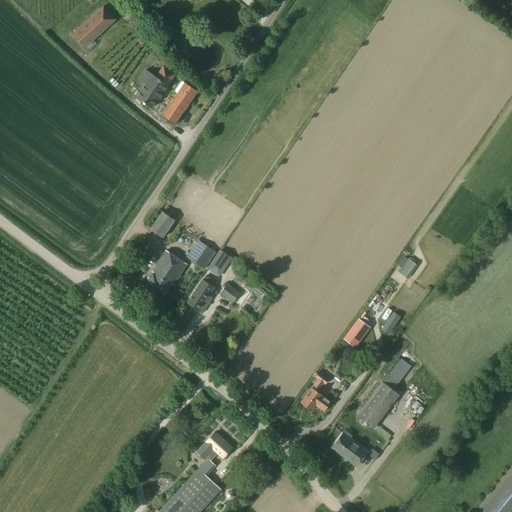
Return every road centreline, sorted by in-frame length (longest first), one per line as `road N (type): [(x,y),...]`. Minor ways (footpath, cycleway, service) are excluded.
road 1 (unclassified): [(107,266),(284,0)]
road 2 (residential): [(338,511),(271,434),(182,359)]
